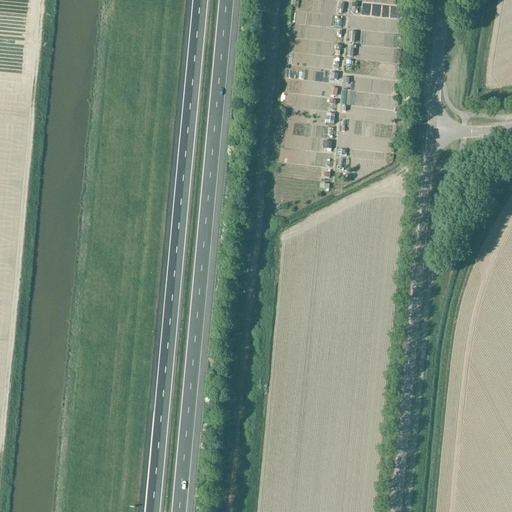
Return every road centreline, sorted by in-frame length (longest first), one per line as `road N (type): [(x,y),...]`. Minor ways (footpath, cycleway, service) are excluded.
road 1 (motorway): [(178,511),(225,0)]
road 2 (motorway): [(199,0),(152,511)]
road 3 (tertiary): [(395,511),(433,128)]
road 4 (tertiary): [(433,128),(442,0)]
